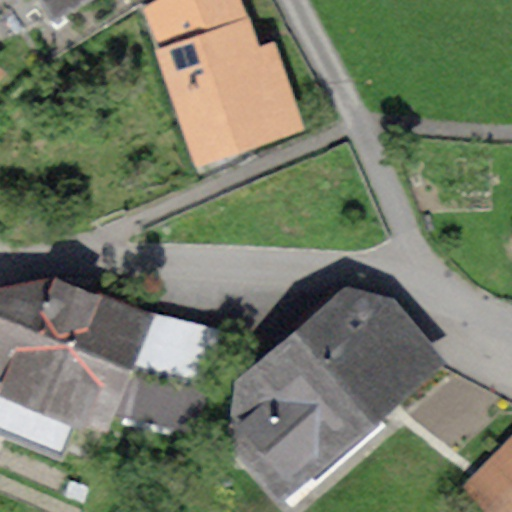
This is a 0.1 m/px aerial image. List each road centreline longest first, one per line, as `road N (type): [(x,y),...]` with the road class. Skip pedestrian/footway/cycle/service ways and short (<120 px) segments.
road 1 (residential): [(0,275),(94,252),(147,251),(353,268),(432,291)]
road 2 (residential): [(296,0),(432,291)]
